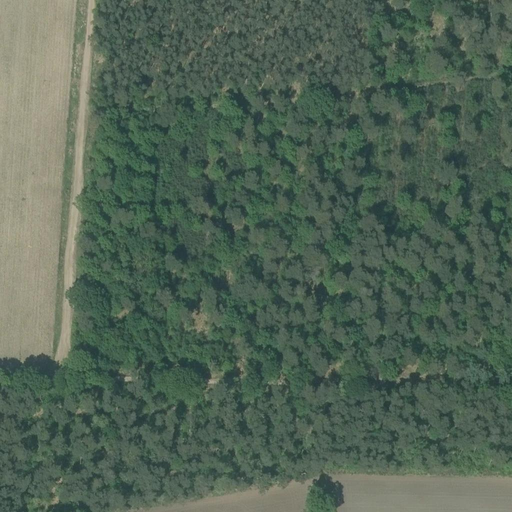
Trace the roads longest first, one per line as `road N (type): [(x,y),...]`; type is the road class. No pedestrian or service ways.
road 1 (track): [(511,406),(0,388)]
road 2 (track): [(59,386),(87,0)]
